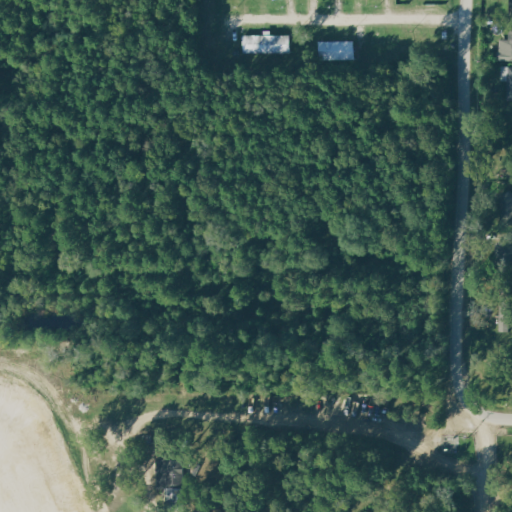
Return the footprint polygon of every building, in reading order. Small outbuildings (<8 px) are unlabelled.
[(498,61),(511,60),(511,27),(508,28),(508,40),(498,40),(498,61)] [(291,35),(241,36),(241,54),(291,53),(291,35)] [(319,61),(355,60),(354,41),(319,42),(319,61)] [(507,100),(511,100),(511,66),(501,67),(501,81),(507,81),(507,100)] [(511,192),(501,193),(502,221),(511,220),(511,192)] [(172,456),(171,498),(186,498),(187,456),(172,456)]
